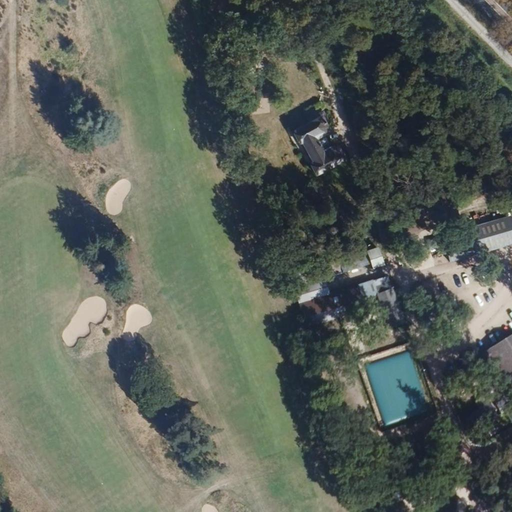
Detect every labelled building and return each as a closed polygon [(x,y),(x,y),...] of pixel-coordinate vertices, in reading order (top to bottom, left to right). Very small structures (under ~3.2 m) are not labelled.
[(317,115),(290,130),(308,171),(311,177),(342,162),(331,143),(322,146),(319,136),(325,131),(317,115)] [(511,253),(495,228),(463,229),(464,255),(511,253)] [(511,228),(495,228),(511,253),(511,228)] [(376,246),(363,249),(369,268),(382,264),(376,246)] [(369,268),(361,252),(283,278),(289,294),(369,268)] [(384,288),(369,294),(383,334),(399,329),(384,288)] [(357,289),(294,310),(302,331),(348,316),(345,309),(361,302),(357,289)] [(511,331),(493,345),(511,373),(511,372),(511,331)] [(511,404),(508,397),(496,404),(511,428),(511,404)] [(481,409),(467,417),(474,432),(489,423),(481,409)]
